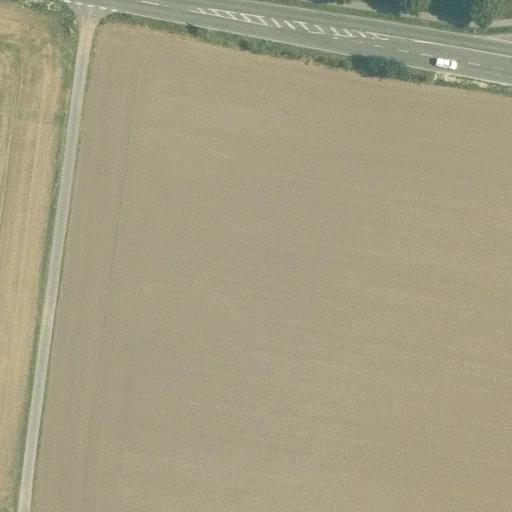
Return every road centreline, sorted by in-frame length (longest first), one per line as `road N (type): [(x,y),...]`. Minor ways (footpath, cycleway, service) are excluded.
road 1 (residential): [(91,0),(27,511)]
road 2 (secondary): [(105,0),(511,65)]
